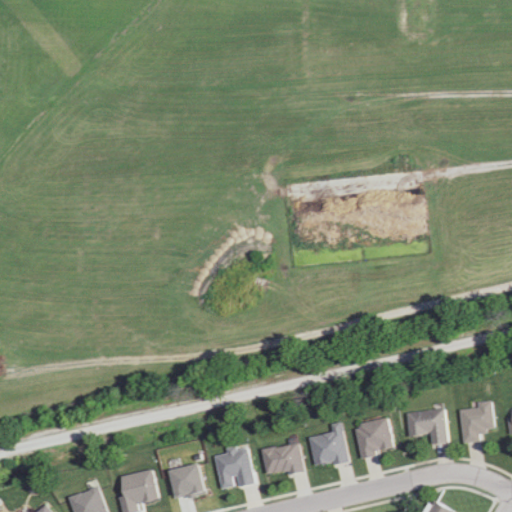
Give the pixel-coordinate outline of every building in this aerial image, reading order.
[(491,402),(475,403),(476,408),(459,410),(462,443),(481,442),(480,432),(494,431),(491,402)] [(429,435),(430,444),(446,443),(443,410),(405,413),(407,436),(429,435)] [(315,468),(347,461),(340,427),(308,434),(315,468)] [(220,491),(255,484),(248,447),(213,454),(220,491)] [(452,511),(453,511),(430,500),(424,511),(452,511)]
